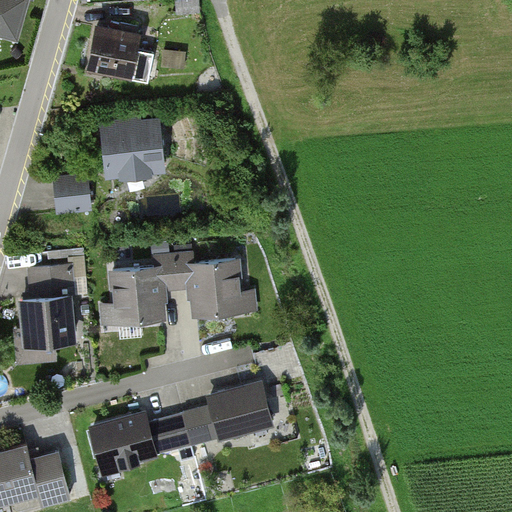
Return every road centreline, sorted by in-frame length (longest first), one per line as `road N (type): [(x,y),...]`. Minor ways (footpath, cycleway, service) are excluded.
road 1 (track): [(222,0),(390,511)]
road 2 (residential): [(0,417),(240,359)]
road 3 (residential): [(63,0),(0,229)]
